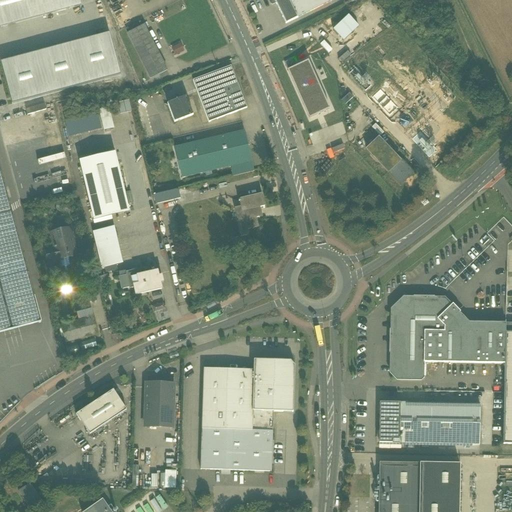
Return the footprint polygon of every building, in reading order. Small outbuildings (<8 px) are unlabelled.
[(79,0),(0,0),(0,27),(81,6),(79,0)] [(275,3),(285,24),(297,18),(287,0),(268,0),(271,4),(272,4),(275,3)] [(287,0),(297,18),(319,8),(314,0),(287,0)] [(348,17),(334,31),(344,41),(359,27),(348,17)] [(127,34),(141,61),(157,52),(143,25),(127,34)] [(109,34),(0,63),(12,105),(120,76),(109,34)] [(167,71),(157,52),(141,61),(150,79),(167,71)] [(308,61),(287,70),(309,118),(329,109),(308,61)] [(193,81),(209,123),(247,108),(231,66),(193,81)] [(420,89),(442,112),(453,102),(432,78),(420,89)] [(381,90),(373,98),(391,116),(398,108),(381,90)] [(341,101),(345,105),(352,98),(353,98),(349,93),(341,101)] [(167,104),(174,122),(193,115),(186,97),(167,104)] [(146,141),(155,139),(145,103),(137,105),(146,141)] [(102,128),(96,106),(63,114),(69,136),(102,128)] [(121,110),(104,114),(106,122),(123,118),(121,110)] [(244,131),(223,136),(231,166),(251,161),(244,131)] [(422,132),(413,140),(431,160),(440,151),(422,132)] [(223,136),(194,143),(202,173),(231,166),(223,136)] [(366,150),(388,173),(400,161),(378,138),(366,150)] [(182,178),(202,173),(194,143),(175,148),(182,178)] [(115,153),(80,162),(94,221),(129,212),(115,153)] [(0,330),(41,320),(0,160),(0,330)] [(388,173),(400,186),(414,173),(401,160),(400,161),(388,173)] [(254,172),(251,161),(231,166),(233,176),(254,172)] [(153,195),(156,204),(180,199),(178,191),(175,190),(153,195)] [(237,222),(241,238),(249,236),(248,231),(258,228),(256,219),(262,217),(259,208),(264,207),(261,195),(239,201),(241,208),(244,220),(237,222)] [(43,207),(44,213),(54,210),(52,204),(43,207)] [(234,209),(237,222),(244,220),(241,208),(234,209)] [(70,266),(68,258),(77,256),(70,229),(51,234),(54,248),(45,250),(49,266),(59,263),(60,268),(70,266)] [(111,229),(93,233),(102,268),(119,264),(111,229)] [(130,289),(134,288),(140,286),(137,277),(145,275),(143,269),(126,273),(127,276),(129,288),(130,289)] [(157,272),(145,275),(137,277),(140,286),(141,294),(161,289),(160,283),(162,283),(161,277),(158,278),(157,272)] [(122,289),(129,288),(127,276),(119,278),(122,289)] [(424,378),(398,377),(393,372),(394,311),(397,308),(397,307),(397,305),(399,303),(400,303),(401,304),(404,301),(445,302),(450,307),(452,305),(444,298),(403,297),(390,309),(389,374),(396,381),(421,381),(424,378)] [(393,372),(398,377),(424,378),(425,363),(505,364),(505,333),(454,332),(454,326),(450,322),(459,313),(460,313),(452,305),(450,307),(445,302),(404,301),(401,304),(400,303),(399,303),(397,305),(397,307),(397,308),(394,311),(393,372)] [(153,312),(165,311),(164,304),(152,305),(153,312)] [(469,323),(459,313),(450,322),(454,326),(454,332),(505,333),(505,323),(469,323)] [(60,326),(65,343),(98,335),(93,317),(60,326)] [(511,332),(505,333),(505,364),(502,444),(511,444),(511,332)] [(253,371),(252,411),(273,412),(293,413),(294,366),(290,361),(253,360),(253,371)] [(202,429),(251,431),(252,411),(253,371),(204,369),(202,429)] [(145,428),(173,428),(174,384),(146,383),(145,428)] [(80,421),(89,435),(126,411),(113,390),(84,410),(83,409),(76,415),(80,421)] [(379,443),(399,444),(400,404),(380,403),(379,443)] [(399,444),(479,445),(480,405),(400,404),(399,444)] [(272,432),(273,412),(252,411),(251,431),(272,432)] [(271,472),(272,432),(251,431),(202,429),(200,470),(271,472)] [(418,511),(420,464),(379,463),(378,511),(418,511)] [(458,511),(460,465),(420,464),(418,511),(458,511)] [(165,487),(176,488),(176,470),(165,470),(165,487)] [(37,481),(40,486),(50,479),(47,474),(37,481)] [(18,492),(29,509),(34,506),(33,504),(39,500),(40,502),(41,502),(30,485),(18,492)] [(84,511),(111,511),(102,500),(84,511)]
